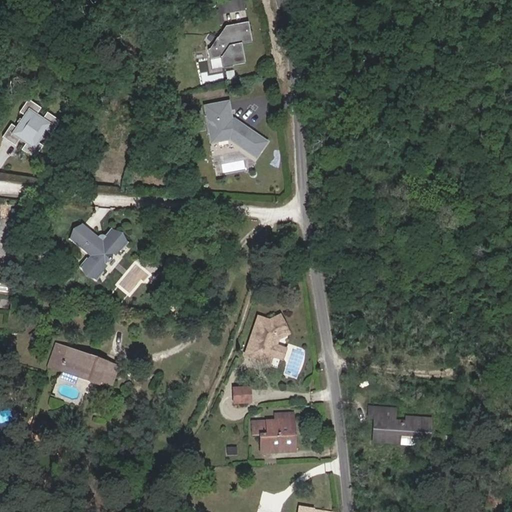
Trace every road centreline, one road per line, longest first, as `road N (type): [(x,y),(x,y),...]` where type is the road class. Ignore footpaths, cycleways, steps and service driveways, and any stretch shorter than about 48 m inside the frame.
road 1 (residential): [(344,511),(302,207)]
road 2 (residential): [(302,207),(277,215),(0,187)]
road 3 (residential): [(302,207),(275,0)]
